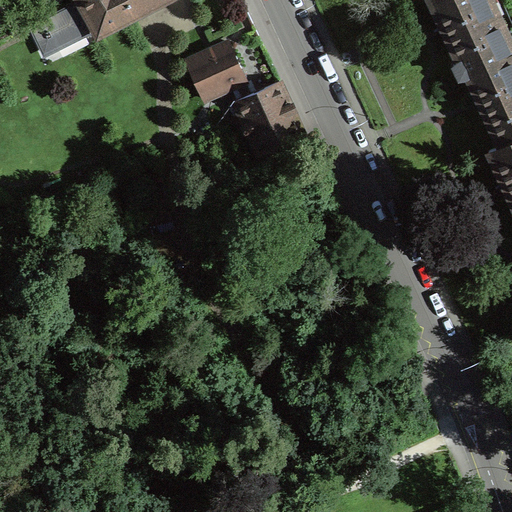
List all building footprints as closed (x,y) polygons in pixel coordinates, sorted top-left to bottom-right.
[(80,0),(83,4),(80,6),(77,7),(75,3),(40,20),(53,47),(88,30),(86,25),(92,21),(98,32),(147,7),(143,0),(80,0)] [(436,0),(432,2),(445,30),(458,59),(453,63),(459,76),(465,75),(468,74),(511,51),(511,39),(507,29),(502,32),(496,19),(502,16),(500,11),(494,14),(488,1),(491,0),(436,0)] [(204,98),(236,83),(242,95),(251,92),(245,79),(246,78),(229,41),(187,60),(204,98)] [(511,51),(468,74),(480,101),(500,145),(511,140),(511,51)] [(279,79),(251,92),(242,95),(234,99),(260,155),(305,134),(290,101),(279,79)] [(511,140),(500,145),(489,149),(506,187),(511,200),(511,140)]
